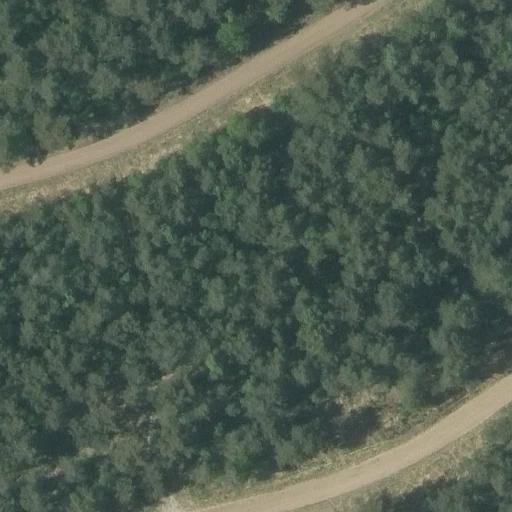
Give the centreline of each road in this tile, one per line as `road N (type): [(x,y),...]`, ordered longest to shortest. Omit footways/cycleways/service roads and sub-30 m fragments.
road 1 (track): [(370,0),(122,140),(0,180)]
road 2 (track): [(511,384),(407,454),(240,511)]
